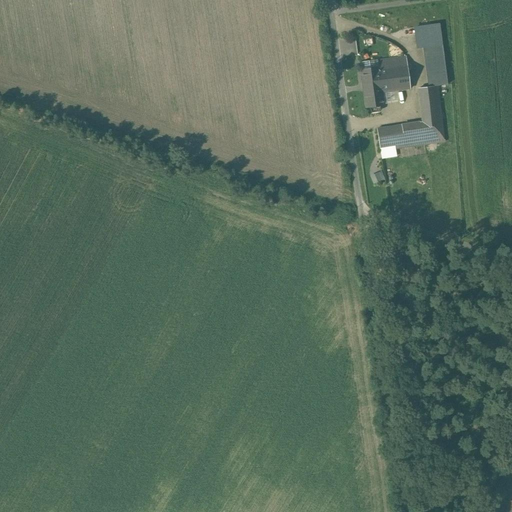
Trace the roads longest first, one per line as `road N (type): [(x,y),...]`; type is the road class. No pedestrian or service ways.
road 1 (unclassified): [(362,212),(407,511)]
road 2 (unclassified): [(329,0),(362,212)]
road 3 (unclassified): [(362,212),(511,258)]
